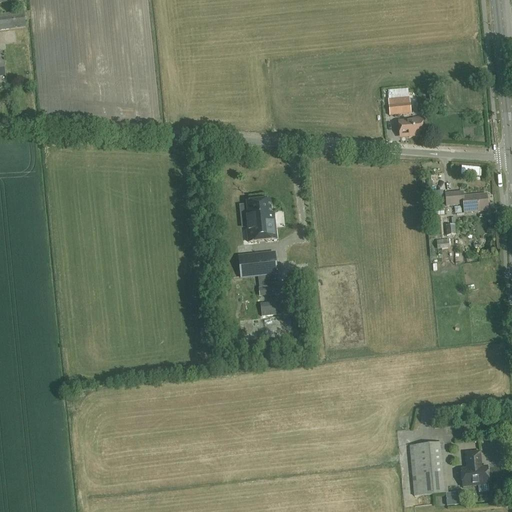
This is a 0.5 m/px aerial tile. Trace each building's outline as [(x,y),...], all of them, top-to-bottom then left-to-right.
[(25,29),(21,0),(0,0),(0,31),(16,30),(25,29)] [(8,55),(8,65),(21,65),(21,54),(8,55)] [(394,98),(410,97),(409,89),(394,90),(394,98)] [(409,97),(389,100),(390,116),(411,114),(409,97)] [(409,138),(423,136),(421,119),(399,122),(400,136),(408,136),(409,138)] [(481,137),(480,123),(468,123),(469,138),(481,137)] [(463,192),(446,194),(447,206),(463,205),(464,213),(488,211),(487,194),(463,196),(463,192)] [(248,215),(246,216),(248,243),(260,242),(265,241),(276,240),(274,214),(271,214),(270,200),(247,203),(248,215)] [(446,226),(447,236),(455,235),(455,226),(446,226)] [(449,249),(448,240),(436,241),(437,250),(449,249)] [(275,254),(238,258),(241,279),(277,275),(275,254)] [(278,287),(259,289),(259,295),(279,293),(278,287)] [(280,304),(261,306),(262,317),(281,315),(280,304)] [(257,332),(282,330),(281,316),(256,317),(257,332)] [(447,493),(443,444),(410,447),(415,447),(420,496),(414,496),(447,493)] [(481,468),(480,452),(466,454),(467,469),(461,470),(463,487),(489,485),(489,483),(490,482),(490,476),(488,475),(487,467),(481,468)]
